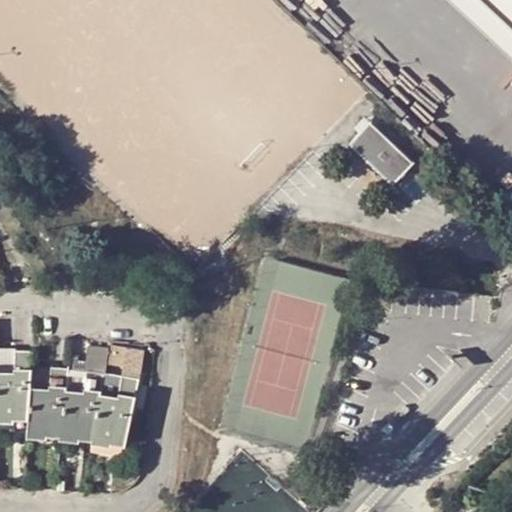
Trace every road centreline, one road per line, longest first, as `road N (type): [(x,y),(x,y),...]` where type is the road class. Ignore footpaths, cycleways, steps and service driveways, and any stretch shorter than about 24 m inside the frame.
road 1 (residential): [(0,301),(140,302),(160,308),(170,322),(152,490),(122,508),(0,499)]
road 2 (secondary): [(511,334),(345,511)]
road 3 (secondary): [(376,511),(511,369)]
